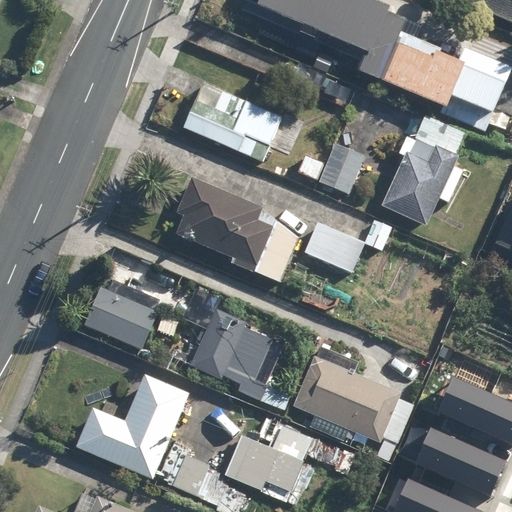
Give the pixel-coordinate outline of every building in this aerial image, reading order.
[(245,0),(241,11),(368,63),(364,74),(384,82),(405,32),(408,23),(393,17),(397,7),(379,0),(245,0)] [(511,0),(447,0),(511,25),(511,0)] [(441,47),(405,32),(384,82),(452,110),(456,100),(470,66),(460,62),(438,53),(441,47)] [(470,66),(456,100),(498,117),(511,83),(511,68),(465,49),(460,62),(470,66)] [(266,163),(284,120),(202,85),(184,128),(266,163)] [(442,199),(452,203),(464,174),(454,170),(468,135),(423,116),(416,135),(410,133),(399,158),(405,160),(385,210),(430,228),(442,199)] [(351,197),(366,159),(338,147),(330,168),(322,186),(351,197)] [(322,186),(330,168),(305,158),(298,176),(322,186)] [(236,265),(285,285),(306,232),(263,214),(267,206),(198,178),(175,237),(237,262),(236,265)] [(378,221),(366,245),(383,253),(395,229),(378,221)] [(366,245),(325,224),(309,255),(351,276),(366,245)] [(101,288),(83,326),(143,354),(161,316),(101,288)] [(224,381),(225,377),(243,386),(239,393),(262,404),(288,348),(216,315),(193,366),(224,381)] [(315,427),(348,440),(352,430),(386,443),(406,393),(316,358),(296,408),(319,417),(315,427)] [(194,392),(149,374),(129,424),(97,411),(81,449),(157,481),(194,392)] [(297,492),(308,461),(247,439),(232,482),(262,493),(266,481),(297,492)] [(182,459),(170,483),(220,507),(232,482),(182,459)] [(95,511),(57,511),(42,505),(39,511),(136,511),(101,497),(95,511)]
